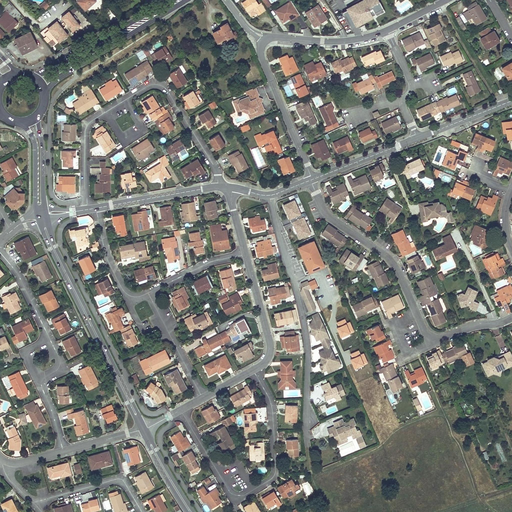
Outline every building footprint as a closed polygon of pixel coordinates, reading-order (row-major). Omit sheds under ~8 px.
[(17,10),(7,0),(6,0),(1,5),(8,13),(4,16),(4,17),(0,20),(0,22),(8,31),(17,23),(11,16),(14,13),(19,19),(21,17),(16,12),(17,10)] [(84,10),(91,4),(95,0),(77,0),(76,1),(84,10)] [(252,14),(253,14),(256,13),(258,15),(263,12),(258,5),(254,0),(246,0),(241,3),(249,15),(251,14),(252,14)] [(290,0),(274,10),(282,22),(288,18),(294,14),(295,16),(298,13),(290,0)] [(361,3),(342,13),(350,28),(357,24),(356,23),(367,17),(368,19),(375,14),(375,13),(383,9),(379,2),(377,3),(375,0),(366,0),(367,1),(362,4),(361,3)] [(258,5),(263,12),(266,10),(261,2),(258,5)] [(314,27),(320,23),(327,19),(317,4),(304,13),(314,27)] [(476,24),(480,21),(485,19),(477,5),(463,13),(467,20),(472,17),(476,24)] [(68,12),(61,18),(66,24),(67,25),(72,31),(74,30),(77,26),(79,25),(68,12)] [(296,17),(303,29),(307,27),(300,15),(296,17)] [(357,24),(357,25),(368,20),(368,19),(367,17),(356,23),(357,24)] [(467,29),(459,17),(456,19),(463,31),(467,29)] [(49,31),(57,24),(56,22),(47,29),(49,31)] [(220,28),(212,33),(216,42),(228,36),(230,41),(237,37),(234,31),(231,33),(226,23),(219,26),(220,28)] [(445,40),(442,35),(439,30),(441,29),(438,23),(427,29),(435,45),(445,40)] [(57,24),(49,31),(58,42),(67,35),(62,30),(58,25),(57,24)] [(489,27),(480,33),(482,36),(491,30),(489,27)] [(499,41),(496,36),(493,31),(480,39),(486,49),(499,41)] [(21,54),(37,46),(30,32),(14,40),(21,54)] [(423,41),(419,33),(402,41),(406,51),(415,47),(414,45),(416,44),(416,45),(423,42),(423,41)] [(165,46),(159,50),(154,53),(157,58),(154,60),(158,66),(172,58),(165,46)] [(147,47),(142,50),(146,56),(150,53),(147,47)] [(384,59),(382,54),(380,50),(376,52),(375,50),(361,57),(365,66),(375,61),(376,63),(384,59)] [(456,64),(459,62),(462,61),(458,51),(451,54),(451,52),(440,57),(444,66),(447,64),(448,66),(455,62),(456,64)] [(415,60),(414,59),(414,58),(410,60),(413,66),(417,64),(419,70),(425,67),(434,63),(429,53),(415,60)] [(281,66),(282,66),(282,65),(287,76),(297,71),(291,57),(288,59),(286,55),(278,59),(281,66)] [(343,72),(348,70),(353,68),(356,66),(352,57),(348,59),(348,58),(341,61),(340,59),(330,63),(335,74),(342,70),(343,72)] [(187,63),(183,66),(187,71),(191,68),(187,63)] [(320,63),(312,66),(311,63),(303,66),(304,68),(311,81),(325,74),(320,63)] [(509,80),(511,77),(511,63),(502,68),(509,80)] [(147,74),(144,69),(141,64),(137,66),(131,70),(124,74),(130,84),(147,74)] [(173,82),(175,85),(177,88),(187,82),(178,68),(168,74),(173,83),(173,82)] [(377,76),(373,78),(375,81),(378,88),(382,87),(382,86),(395,79),(391,71),(378,77),(377,76)] [(465,87),(468,91),(470,96),(480,91),(470,71),(463,74),(468,86),(465,87)] [(308,93),(303,83),(299,74),(294,77),(290,78),(293,84),(299,97),(308,93)] [(360,93),(367,91),(373,88),(371,83),(375,81),(372,75),(368,76),(369,78),(356,84),(360,93)] [(122,90),(119,85),(116,79),(112,82),(106,86),(99,90),(105,100),(122,90)] [(72,103),(75,109),(78,114),(98,101),(91,89),(86,81),(79,85),(84,93),(77,97),(78,100),(72,103)] [(258,95),(255,88),(245,92),(247,96),(243,97),(244,98),(240,100),(238,104),(238,105),(235,106),(237,110),(244,107),(249,109),(252,117),(263,113),(262,109),(263,109),(261,103),(260,104),(257,105),(255,99),(257,98),(257,97),(258,95)] [(194,107),(198,104),(203,101),(198,93),(195,95),(192,90),(183,96),(185,100),(190,107),(193,105),(194,107)] [(152,95),(141,102),(144,106),(147,111),(153,121),(154,120),(157,118),(163,114),(159,108),(152,95)] [(447,97),(436,102),(439,109),(440,110),(441,113),(444,111),(460,104),(456,95),(447,99),(447,98),(447,97)] [(233,101),(235,106),(238,105),(238,104),(240,100),(244,98),(243,97),(233,101)] [(214,100),(208,103),(211,109),(217,106),(214,100)] [(308,120),(309,123),(310,125),(316,123),(313,116),(314,115),(308,103),(306,100),(295,105),(297,108),(296,109),(299,115),(300,115),(301,118),(303,117),(305,122),(308,120)] [(439,109),(436,102),(435,102),(416,110),(421,120),(437,113),(436,110),(439,109)] [(331,111),(332,110),(332,109),(330,108),(328,104),(318,108),(327,126),(336,122),(331,111)] [(162,106),(159,108),(163,114),(168,112),(166,110),(165,110),(162,106)] [(244,107),(237,110),(237,112),(241,110),(248,114),(250,118),(252,117),(249,109),(244,107)] [(205,122),(206,125),(208,128),(216,123),(208,110),(198,116),(203,123),(205,122)] [(168,112),(163,114),(157,118),(166,133),(174,128),(170,121),(172,120),(168,112)] [(381,123),(385,133),(392,130),(400,127),(398,122),(400,121),(398,116),(395,117),(381,123)] [(157,118),(154,120),(162,135),(166,133),(157,118)] [(62,131),(62,136),(62,140),(74,140),(75,124),(64,124),(64,131),(62,131)] [(94,134),(103,128),(101,126),(94,130),(94,134)] [(105,152),(110,149),(115,145),(104,128),(103,128),(94,134),(105,152)] [(374,139),(376,138),(378,137),(375,131),(371,132),(369,128),(358,133),(363,142),(373,137),(374,139)] [(261,134),(255,136),(259,147),(269,143),(271,146),(264,148),(266,153),(269,152),(279,148),(273,132),(261,136),(261,134)] [(475,133),(473,138),(470,144),(477,146),(476,150),(479,151),(485,137),(475,133)] [(215,150),(220,147),(224,144),(218,134),(209,139),(215,150)] [(337,154),(342,151),(348,149),(346,144),(350,143),(347,137),(332,143),(337,154)] [(485,137),(479,151),(483,152),(484,149),(490,152),(495,141),(485,137)] [(154,149),(151,144),(148,139),(131,149),(138,159),(141,157),(148,153),(154,149)] [(178,157),(177,155),(176,152),(184,147),(180,139),(166,148),(173,160),(178,157)] [(322,160),(326,158),(329,156),(322,140),(311,145),(317,158),(320,156),(322,160)] [(282,154),(279,148),(272,150),(269,152),(271,158),(282,154)] [(72,166),(72,161),(72,155),(75,155),(75,150),(62,150),(62,158),(63,158),(63,166),(72,166)] [(459,163),(459,162),(460,160),(463,161),(466,153),(459,150),(457,155),(447,151),(441,165),(454,170),(456,164),(458,164),(459,163)] [(233,165),(234,165),(235,164),(238,172),(248,167),(241,153),(239,154),(238,151),(228,155),(233,165)] [(288,155),(277,159),(283,174),(294,169),(288,155)] [(162,181),(166,179),(170,176),(164,166),(168,163),(164,156),(159,159),(161,162),(145,172),(150,181),(158,175),(162,181)] [(8,181),(13,178),(18,175),(15,168),(17,167),(12,157),(1,163),(4,171),(3,171),(8,181)] [(502,174),(502,173),(502,172),(508,175),(511,166),(511,162),(499,157),(495,167),(494,171),(492,175),(496,176),(497,172),(502,174)] [(406,165),(401,167),(406,179),(411,177),(410,174),(418,171),(423,168),(419,158),(405,164),(406,165)] [(200,172),(200,173),(201,174),(205,172),(197,159),(180,170),(185,178),(192,174),(194,176),(200,172)] [(383,176),(382,174),(381,172),(385,171),(381,163),(368,169),(373,180),(379,178),(383,176)] [(125,189),(130,188),(130,187),(135,186),(134,180),(135,180),(135,176),(131,177),(130,172),(120,174),(121,181),(120,181),(122,188),(125,187),(125,189)] [(97,183),(96,183),(95,183),(95,192),(109,192),(109,174),(100,174),(100,181),(97,181),(97,183)] [(370,187),(368,181),(365,175),(352,181),(350,177),(347,178),(354,194),(370,187)] [(62,184),(62,190),(67,190),(75,191),(75,177),(59,176),(58,183),(58,184),(62,184)] [(460,196),(466,182),(463,180),(462,183),(460,182),(459,184),(455,182),(451,192),(460,196)] [(470,200),(472,195),(474,190),(471,188),(471,186),(469,185),(470,183),(466,182),(460,196),(470,200)] [(8,203),(9,205),(11,207),(14,205),(17,207),(24,201),(24,193),(19,188),(14,187),(10,184),(7,186),(11,190),(5,195),(4,196),(8,200),(7,200),(9,202),(8,203)] [(333,203),(339,201),(345,198),(345,196),(348,194),(343,184),(331,189),(330,186),(326,188),(333,203)] [(3,192),(5,195),(11,190),(7,186),(3,188),(3,192)] [(481,196),(478,203),(476,209),(490,214),(497,196),(493,195),(491,199),(488,197),(487,199),(481,196)] [(388,220),(390,222),(392,223),(401,209),(386,198),(379,209),(390,217),(388,220)] [(216,216),(215,213),(214,209),(216,208),(214,200),(204,202),(207,218),(216,216)] [(302,217),(294,200),(283,205),(285,210),(287,210),(290,218),(289,219),(291,223),(292,222),(302,217)] [(193,201),(182,203),(183,211),(185,221),(196,219),(195,215),(193,201)] [(422,221),(427,220),(426,217),(440,215),(446,214),(445,208),(441,205),(438,206),(438,203),(431,204),(431,206),(420,208),(422,221)] [(364,214),(363,214),(354,208),(356,206),(353,204),(345,215),(357,224),(357,223),(365,228),(372,219),(364,214)] [(159,221),(159,223),(160,226),(173,224),(169,206),(160,207),(162,220),(159,221)] [(138,213),(131,214),(135,231),(149,228),(145,210),(138,211),(138,213)] [(448,222),(450,222),(449,218),(453,217),(448,213),(446,214),(440,215),(440,216),(444,216),(447,218),(448,222)] [(115,224),(116,228),(117,232),(120,232),(125,231),(122,214),(112,216),(113,225),(115,224)] [(252,232),(259,230),(266,229),(264,219),(260,220),(256,221),(255,217),(247,219),(250,228),(251,228),(252,232)] [(310,233),(303,217),(302,217),(292,222),(294,226),(295,225),(298,233),(297,233),(299,238),(310,233)] [(336,231),(332,228),(327,225),(321,234),(330,240),(329,241),(339,248),(341,245),(342,246),(347,240),(343,237),(336,232),(336,231)] [(485,237),(488,231),(476,225),(472,235),(470,239),(473,241),(479,243),(478,246),(481,247),(482,244),(487,246),(489,243),(486,241),(487,238),(485,237)] [(88,242),(87,240),(87,238),(89,237),(87,231),(88,231),(87,226),(70,230),(71,235),(76,234),(78,246),(83,245),(83,244),(88,242)] [(229,247),(227,239),(225,230),(221,231),(220,227),(210,229),(214,250),(229,247)] [(391,234),(393,239),(396,244),(397,244),(401,252),(406,250),(407,254),(415,250),(411,242),(409,243),(407,239),(406,239),(402,229),(391,234)] [(193,245),(194,249),(194,254),(203,252),(201,239),(200,239),(198,231),(189,233),(191,241),(188,242),(189,245),(193,245)] [(166,255),(167,258),(167,262),(174,260),(174,258),(178,257),(174,236),(161,239),(162,248),(164,247),(165,255),(166,255)] [(20,250),(22,255),(24,259),(36,254),(32,246),(28,237),(14,243),(18,251),(20,250)] [(451,238),(443,241),(444,244),(432,249),(436,259),(456,250),(451,238)] [(269,239),(263,241),(256,242),(257,246),(255,247),(257,257),(263,255),(266,255),(273,253),(272,253),(271,246),(269,239)] [(316,240),(300,247),(310,272),(327,265),(316,240)] [(138,257),(141,256),(147,255),(144,241),(119,246),(121,258),(134,256),(135,257),(138,257)] [(353,254),(346,249),(338,260),(346,266),(347,264),(354,270),(356,268),(360,270),(366,261),(362,259),(363,257),(360,254),(358,257),(357,259),(352,256),(353,254)] [(485,258),(482,259),(486,269),(487,269),(490,268),(503,262),(502,258),(499,260),(496,253),(494,254),(485,258)] [(85,273),(90,271),(95,269),(88,254),(78,259),(85,273)] [(138,257),(139,263),(151,259),(150,255),(147,255),(141,256),(138,257)] [(51,277),(42,256),(36,259),(37,264),(33,266),(38,276),(39,275),(41,281),(51,277)] [(406,259),(412,273),(423,268),(421,262),(419,258),(415,259),(414,256),(406,259)] [(509,263),(508,260),(503,262),(490,268),(494,278),(505,273),(502,266),(505,265),(509,263)] [(379,264),(378,265),(377,265),(375,262),(369,265),(370,268),(369,269),(373,278),(374,277),(379,287),(388,282),(384,272),(383,273),(379,264)] [(276,263),(271,264),(267,265),(268,269),(261,270),(264,280),(279,277),(276,263)] [(146,278),(147,278),(147,279),(156,276),(152,266),(144,268),(143,267),(133,270),(137,281),(146,278)] [(230,268),(225,269),(219,271),(224,287),(227,286),(229,291),(233,289),(236,287),(230,268)] [(207,277),(202,279),(197,282),(196,280),(191,282),(197,293),(212,286),(207,277)] [(422,305),(427,303),(430,301),(428,297),(436,294),(429,277),(417,282),(423,295),(419,297),(422,305)] [(97,283),(102,293),(104,296),(110,294),(108,290),(111,288),(106,278),(97,283)] [(318,286),(315,279),(309,281),(312,289),(318,286)] [(310,288),(307,281),(300,284),(303,291),(300,292),(309,311),(315,308),(307,289),(310,288)] [(102,293),(97,283),(94,284),(99,294),(102,293)] [(511,289),(510,284),(496,291),(498,294),(493,296),(498,307),(502,304),(503,305),(504,308),(506,312),(508,311),(509,311),(506,303),(510,301),(509,299),(511,298),(511,289)] [(279,298),(283,297),(286,296),(284,286),(276,288),(276,287),(268,289),(271,303),(280,301),(279,298)] [(186,299),(187,298),(188,298),(183,287),(172,292),(174,295),(172,296),(173,300),(176,306),(178,310),(189,305),(186,299)] [(462,294),(457,296),(460,306),(465,304),(465,306),(469,305),(470,309),(474,311),(476,307),(470,304),(472,300),(476,291),(468,288),(464,295),(462,294)] [(43,302),(45,307),(47,311),(58,306),(50,290),(39,295),(43,302)] [(9,293),(2,296),(5,303),(7,307),(10,313),(20,308),(16,300),(12,293),(10,295),(9,293)] [(218,297),(217,297),(220,303),(228,299),(224,293),(221,295),(218,297)] [(242,302),(239,297),(237,293),(228,297),(230,301),(221,305),(226,314),(232,311),(240,306),(239,303),(242,302)] [(357,316),(362,314),(367,312),(366,311),(378,305),(374,295),(373,294),(370,295),(370,297),(352,305),(357,316)] [(391,312),(397,310),(403,307),(398,295),(381,302),(388,318),(392,316),(391,312)] [(427,307),(429,311),(431,315),(435,326),(445,321),(441,311),(442,311),(438,302),(435,303),(434,300),(430,301),(427,303),(428,306),(427,307)] [(479,304),(476,310),(486,315),(489,309),(479,304)] [(115,331),(120,329),(123,327),(119,319),(120,319),(119,316),(124,314),(121,307),(117,309),(111,312),(110,310),(110,312),(105,314),(107,318),(109,322),(111,321),(115,331)] [(294,321),(291,310),(274,313),(277,325),(294,321)] [(489,319),(497,316),(495,310),(487,313),(489,319)] [(198,327),(198,328),(199,330),(212,323),(206,311),(196,317),(195,314),(184,319),(190,331),(198,327)] [(324,327),(317,313),(312,315),(315,321),(309,324),(311,330),(313,334),(316,340),(319,338),(322,337),(324,343),(322,344),(324,349),(318,352),(320,358),(322,363),(323,364),(318,366),(321,372),(326,370),(327,373),(337,368),(337,367),(340,365),(337,358),(334,359),(333,356),(329,346),(327,342),(329,341),(324,327)] [(57,327),(59,331),(61,334),(71,329),(63,314),(51,320),(55,328),(57,327)] [(242,334),(246,332),(250,330),(243,318),(229,325),(234,335),(240,332),(242,334)] [(33,329),(28,319),(11,327),(18,341),(27,337),(25,333),(33,329)] [(123,327),(120,329),(129,347),(137,343),(134,335),(129,324),(123,327)] [(375,338),(376,339),(377,341),(384,338),(379,324),(367,329),(370,336),(372,339),(375,338)] [(226,331),(219,334),(223,342),(224,344),(231,340),(229,337),(226,331)] [(197,347),(201,355),(212,350),(211,348),(223,342),(219,334),(207,341),(205,338),(202,340),(204,344),(197,347)] [(295,335),(285,336),(280,336),(280,340),(282,340),(282,348),(285,347),(290,347),(290,351),(300,350),(299,346),(298,346),(296,346),(295,335)] [(0,347),(0,348),(1,349),(9,345),(5,336),(0,337),(0,347)] [(68,348),(69,352),(71,356),(81,351),(74,336),(62,341),(66,349),(68,348)] [(390,349),(388,350),(387,350),(385,346),(390,343),(389,340),(374,347),(379,359),(382,358),(383,362),(393,357),(390,349)] [(250,350),(252,349),(251,347),(253,346),(250,342),(234,351),(237,358),(240,356),(243,361),(253,355),(250,350)] [(457,358),(459,357),(461,356),(466,366),(473,363),(468,353),(467,354),(463,344),(452,348),(453,349),(444,352),(445,353),(441,355),(442,358),(444,361),(446,367),(448,366),(445,360),(447,360),(449,363),(458,359),(457,358)] [(442,358),(441,355),(439,350),(426,356),(432,370),(438,368),(437,365),(441,363),(439,359),(442,358)] [(170,361),(168,357),(166,352),(155,357),(147,361),(146,359),(145,358),(140,360),(146,373),(170,361)] [(488,361),(482,364),(487,376),(493,373),(498,375),(500,370),(504,368),(503,366),(506,364),(507,365),(511,363),(511,359),(509,352),(502,355),(503,357),(498,359),(495,358),(493,357),(487,360),(488,361)] [(218,372),(224,369),(230,366),(224,355),(204,365),(209,374),(217,370),(218,372)] [(291,361),(281,361),(281,371),(281,373),(292,372),(292,370),(291,361)] [(387,381),(387,380),(388,380),(392,390),(402,386),(397,376),(392,364),(379,369),(380,373),(383,372),(387,381)] [(87,387),(92,384),(97,381),(89,365),(79,370),(82,378),(85,383),(87,387)] [(404,372),(412,390),(418,388),(417,384),(423,381),(422,379),(426,378),(421,367),(413,371),(414,372),(409,374),(408,370),(404,372)] [(171,384),(173,389),(175,393),(186,388),(176,369),(164,376),(169,385),(171,384)] [(25,392),(27,391),(18,372),(8,377),(14,388),(8,391),(11,397),(17,394),(17,395),(18,395),(25,392)] [(281,376),(281,379),(281,385),(285,385),(288,385),(292,385),(292,378),(292,376),(292,372),(281,373),(281,376)] [(145,388),(148,390),(150,392),(149,393),(155,397),(154,397),(157,403),(166,399),(160,388),(150,381),(145,388)] [(331,388),(328,382),(320,386),(322,390),(324,389),(326,388),(327,392),(326,393),(323,394),(327,401),(335,397),(336,399),(340,397),(345,395),(340,384),(331,388)] [(59,395),(59,399),(59,403),(68,402),(68,386),(57,386),(57,395),(59,395)] [(236,393),(242,403),(250,398),(249,396),(252,394),(247,386),(244,387),(245,389),(236,393)] [(242,403),(236,393),(230,397),(235,406),(242,403)] [(35,405),(44,423),(46,422),(37,404),(35,405)] [(36,428),(40,425),(44,423),(35,405),(29,408),(26,410),(36,428)] [(107,407),(104,408),(101,409),(104,417),(105,417),(107,421),(117,418),(115,413),(114,413),(113,410),(111,405),(107,407)] [(220,417),(218,413),(215,408),(214,409),(211,405),(201,410),(208,423),(220,417)] [(285,421),(291,422),(296,422),(297,405),(286,405),(285,421)] [(89,431),(83,410),(73,412),(67,414),(68,418),(74,416),(77,425),(79,434),(89,431)] [(255,430),(255,426),(255,422),(257,422),(256,412),(244,413),(245,430),(255,430)] [(18,416),(20,420),(20,421),(22,425),(26,424),(24,414),(18,416)] [(225,425),(232,422),(230,418),(229,416),(221,421),(223,424),(224,423),(225,425)] [(355,424),(353,419),(343,423),(344,426),(337,429),(336,426),(328,429),(331,435),(334,434),(337,440),(346,437),(345,436),(351,434),(353,438),(361,435),(359,431),(356,432),(353,424),(355,424)] [(341,420),(335,423),(336,426),(337,429),(344,426),(343,423),(341,420)] [(10,443),(10,446),(10,449),(20,449),(20,439),(14,425),(6,429),(10,437),(8,438),(10,443)] [(216,444),(229,437),(223,425),(208,433),(211,438),(219,434),(222,440),(215,444),(216,444)] [(185,438),(184,438),(180,431),(170,437),(179,451),(190,445),(185,438)] [(220,453),(227,449),(235,445),(230,437),(230,438),(229,437),(216,444),(220,453)] [(254,447),(254,445),(249,445),(248,439),(243,440),(244,450),(248,450),(249,460),(265,459),(263,442),(257,442),(257,447),(254,447)] [(288,448),(289,452),(289,456),(298,456),(297,443),(286,444),(286,448),(288,448)] [(125,454),(126,457),(127,463),(128,465),(139,462),(137,453),(135,446),(123,449),(125,454)] [(186,463),(195,457),(191,450),(182,456),(186,463)] [(88,457),(89,463),(91,469),(111,463),(108,451),(88,457)] [(180,457),(177,453),(171,456),(173,460),(175,463),(177,468),(180,466),(175,459),(180,457)] [(195,458),(195,457),(186,463),(190,470),(198,466),(196,462),(194,459),(195,458)] [(60,475),(60,476),(61,477),(71,474),(68,462),(47,468),(50,478),(60,475)] [(82,472),(79,464),(74,465),(76,474),(82,472)] [(136,482),(139,487),(142,493),(153,487),(145,471),(135,477),(137,481),(136,482)] [(277,488),(283,498),(285,497),(288,495),(287,493),(294,490),(292,487),(296,486),(295,484),(292,479),(277,488)] [(287,493),(288,495),(298,489),(300,488),(297,483),(295,484),(296,486),(292,487),(294,490),(287,493)] [(219,494),(215,488),(207,493),(203,487),(197,491),(201,497),(202,496),(210,509),(221,502),(217,496),(219,494)] [(120,493),(118,494),(117,491),(109,493),(110,497),(114,511),(115,511),(118,511),(129,511),(129,510),(127,510),(125,503),(123,503),(120,493)] [(277,506),(279,505),(281,504),(273,491),(270,493),(262,499),(268,507),(275,502),(277,506)] [(153,507),(155,510),(155,511),(161,511),(167,509),(159,494),(147,500),(151,508),(153,507)] [(4,511),(17,511),(11,499),(1,504),(4,511)] [(81,505),(82,509),(82,511),(87,511),(99,509),(97,499),(88,501),(89,503),(81,505)] [(259,511),(254,502),(244,507),(246,511),(259,511)]
